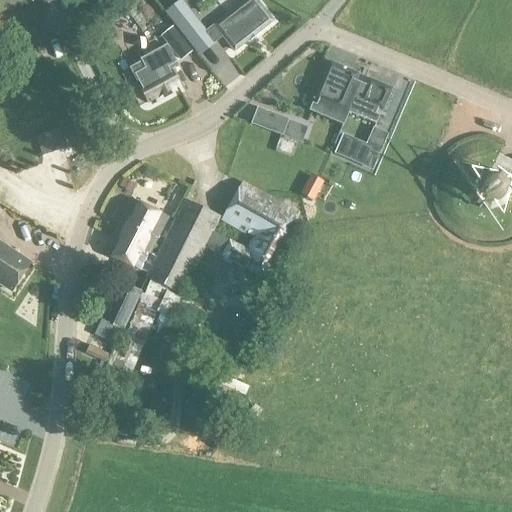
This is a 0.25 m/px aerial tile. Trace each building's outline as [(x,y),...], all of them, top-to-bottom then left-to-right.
[(0,0),(0,14),(26,6),(24,0),(0,0)] [(272,22),(254,0),(247,0),(214,26),(234,52),(249,40),(250,41),(258,36),(256,34),(272,22)] [(180,1),(166,12),(200,55),(214,44),(180,1)] [(193,51),(173,26),(160,37),(180,62),(193,51)] [(177,86),(167,68),(176,63),(166,45),(139,60),(144,69),(134,75),(148,102),(177,86)] [(308,112),(342,126),(348,114),(347,113),(360,84),(354,81),(357,75),(329,63),(314,99),(318,101),(316,106),(311,104),(308,112)] [(347,113),(348,114),(375,125),(379,116),(374,114),(376,109),(381,111),(390,89),(368,80),(365,86),(360,84),(347,113)] [(282,137),(288,120),(256,108),(250,125),(282,137)] [(349,139),(344,151),(367,160),(369,154),(377,157),(386,135),(373,129),(366,146),(349,139)] [(489,172),(480,175),(462,167),(455,188),(463,214),(480,205),(489,211),(502,206),(511,211),(511,192),(510,191),(507,184),(511,173),(511,148),(501,143),(489,172)] [(190,158),(185,184),(196,186),(201,160),(190,158)] [(321,183),(310,177),(301,194),(311,200),(321,183)] [(221,256),(238,265),(262,278),(295,216),(238,185),(218,222),(251,240),(246,250),(229,241),(221,256)] [(118,222),(113,232),(137,244),(138,241),(151,247),(166,218),(129,200),(124,211),(118,208),(112,219),(118,222)] [(145,279),(179,296),(217,218),(184,201),(156,257),(148,275),(145,279)] [(148,254),(151,247),(138,241),(137,244),(113,232),(102,254),(139,272),(140,271),(148,275),(156,257),(148,254)] [(511,270),(511,242),(499,250),(511,270)] [(0,245),(0,285),(11,292),(29,265),(0,245)] [(117,303),(108,323),(122,329),(131,309),(118,303),(117,303)] [(122,329),(108,323),(101,320),(94,336),(114,345),(122,329)] [(239,391),(202,373),(184,415),(221,429),(230,411),(232,412),(237,400),(236,399),(239,391)]
